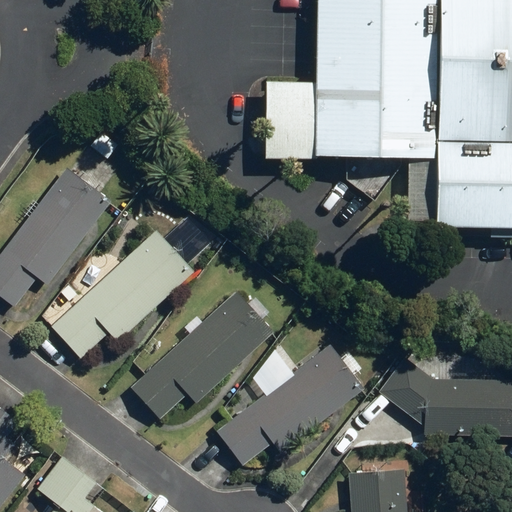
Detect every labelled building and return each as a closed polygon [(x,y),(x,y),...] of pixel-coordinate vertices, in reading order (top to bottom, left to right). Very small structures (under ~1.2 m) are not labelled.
[(431,168),(434,0),(314,0),(311,165),(402,167),(431,168)] [(511,228),(511,0),(434,0),(431,168),(402,167),(400,226),(511,228)] [(0,299),(11,308),(34,278),(44,286),(107,207),(62,171),(0,249),(0,299)] [(152,231),(45,328),(78,361),(106,336),(111,342),(188,272),(179,263),(187,256),(169,236),(162,242),(152,231)] [(231,293),(125,388),(156,421),(183,398),(189,405),(269,334),(231,293)] [(328,345),(209,431),(239,466),(266,447),(270,453),(359,388),(328,345)] [(399,359),(376,393),(417,425),(417,436),(511,440),(511,380),(427,379),(399,359)] [(0,503),(18,483),(0,467),(0,463),(16,445),(3,434),(11,425),(0,415),(0,503)] [(511,448),(509,446),(492,468),(511,484),(511,483),(511,448)] [(52,511),(89,511),(92,508),(78,496),(90,481),(59,456),(30,494),(52,511)] [(349,511),(404,511),(405,472),(350,471),(349,511)]
